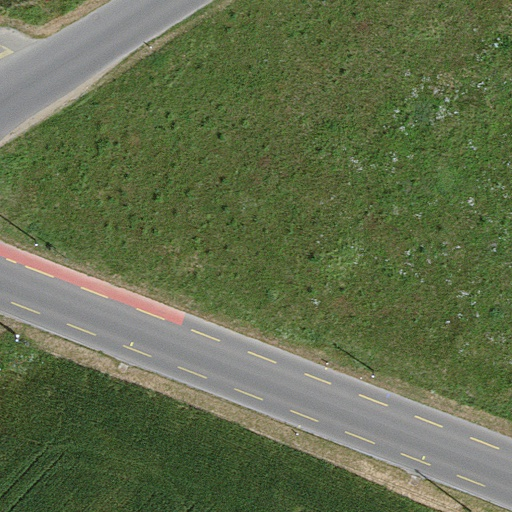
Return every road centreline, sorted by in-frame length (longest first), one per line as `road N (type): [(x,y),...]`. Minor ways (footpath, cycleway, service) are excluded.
road 1 (tertiary): [(0,275),(511,472)]
road 2 (unclassified): [(165,0),(0,100)]
